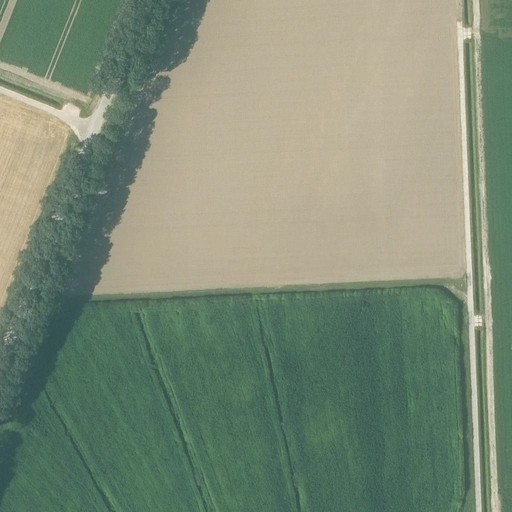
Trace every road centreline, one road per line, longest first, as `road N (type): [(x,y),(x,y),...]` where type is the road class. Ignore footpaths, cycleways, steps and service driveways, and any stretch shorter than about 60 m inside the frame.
road 1 (track): [(478,511),(458,22)]
road 2 (unclassified): [(0,364),(145,0)]
